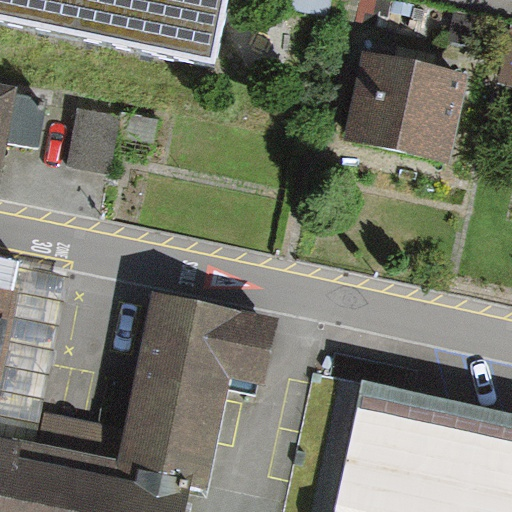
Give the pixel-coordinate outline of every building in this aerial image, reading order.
[(0,0),(0,16),(212,60),(224,0),(0,0)] [(511,37),(502,82),(511,84),(511,37)] [(346,143),(449,163),(466,74),(363,54),(346,143)] [(0,189),(8,140),(39,145),(46,99),(14,94),(16,86),(0,83),(0,189)] [(69,167),(108,173),(114,133),(151,139),(154,120),(110,113),(112,102),(80,97),(69,167)] [(0,381),(20,293),(13,292),(19,262),(0,258),(0,381)] [(277,319),(152,293),(122,432),(116,461),(192,477),(190,486),(210,490),(233,379),(264,385),(277,319)] [(511,511),(511,418),(366,387),(337,511),(511,511)] [(0,511),(184,511),(190,486),(192,477),(116,461),(122,432),(46,416),(40,445),(0,436),(0,511)]
